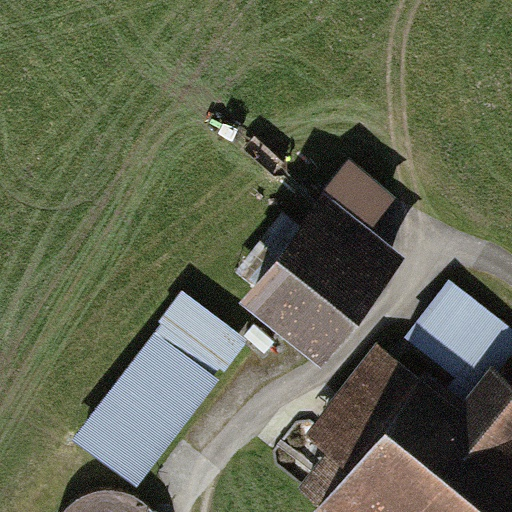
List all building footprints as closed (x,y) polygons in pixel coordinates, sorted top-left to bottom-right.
[(252,284),(244,295),(319,356),(402,255),(374,232),(404,195),(357,157),(301,224),(288,214),(239,273),(252,284)] [(455,382),(473,395),(497,363),(506,369),(511,360),(511,328),(451,283),(411,336),(462,373),(455,382)] [(77,439),(139,486),(249,343),(180,290),(159,318),(165,323),(77,439)] [(242,305),(232,315),(269,350),(279,340),(242,305)] [(511,511),(511,373),(506,369),(497,363),(473,395),(455,382),(432,365),(422,378),(375,343),(310,430),(334,448),(301,492),(327,511),(511,511)] [(167,511),(107,491),(99,511),(167,511)]
